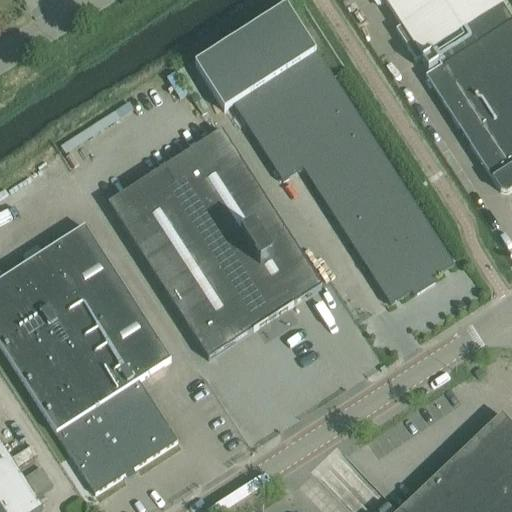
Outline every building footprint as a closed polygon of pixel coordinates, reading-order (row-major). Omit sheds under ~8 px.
[(502,7),(497,0),(382,0),(401,29),(396,32),(416,64),(431,54),(440,69),(425,79),(478,160),(500,194),(507,196),(511,192),(511,22),(502,7)] [(452,268),(315,55),(285,10),(194,68),(224,114),(234,108),(283,184),(303,171),(391,308),(452,268)] [(168,122),(179,141),(201,129),(190,110),(168,122)] [(221,134),(108,206),(208,362),(321,289),(221,134)] [(0,277),(0,350),(95,497),(177,444),(138,384),(170,363),(84,229),(2,282),(0,277)] [(511,511),(511,428),(501,417),(401,511),(511,511)] [(0,511),(40,511),(42,511),(0,446),(0,511)] [(27,475),(38,496),(51,489),(40,468),(27,475)]
